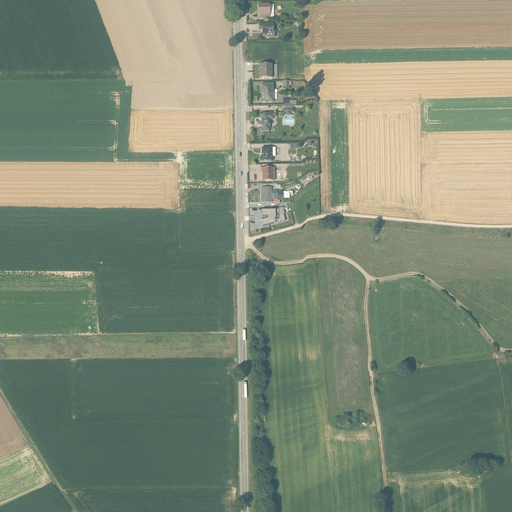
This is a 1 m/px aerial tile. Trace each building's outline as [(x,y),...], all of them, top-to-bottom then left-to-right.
[(269,4),(258,5),(258,19),(269,19),(269,18),(273,18),(273,5),(269,5),(269,4)] [(258,25),(258,31),(263,31),(263,33),(262,33),(262,37),(266,37),(266,38),(275,38),(274,25),(273,25),(273,24),(258,25)] [(272,65),(259,65),(259,79),(272,79),(272,65)] [(273,94),(273,93),(273,88),(273,84),(260,84),(260,94),(273,94)] [(276,100),(276,94),(260,94),(261,103),(273,103),(273,100),(276,100)] [(283,109),(283,113),(286,113),(286,116),(290,116),(290,113),(293,113),(293,109),(292,109),(292,106),(283,106),(283,109)] [(273,113),(265,113),(265,114),(259,114),(259,119),(262,119),(262,120),(261,120),(261,127),(263,127),(263,128),(262,128),(262,132),(269,132),(269,127),(269,120),(272,120),(272,118),(276,118),(276,112),(273,112),(273,113)] [(260,157),(260,162),(272,162),(272,157),(275,157),(275,148),(272,148),(262,148),(262,157),(260,157)] [(274,168),(260,168),(260,172),(262,172),(262,181),(275,181),(274,168)] [(315,176),(300,180),(302,187),(315,183),(314,179),(316,179),(315,176)] [(286,201),(286,192),(283,192),(283,191),(271,192),(271,188),(260,188),(261,203),(271,203),(271,200),(282,200),(283,202),(286,201)] [(284,214),(282,208),(273,210),(261,210),(261,217),(265,217),(265,219),(260,221),(261,227),(262,227),(284,221),(283,215),(284,214)]
